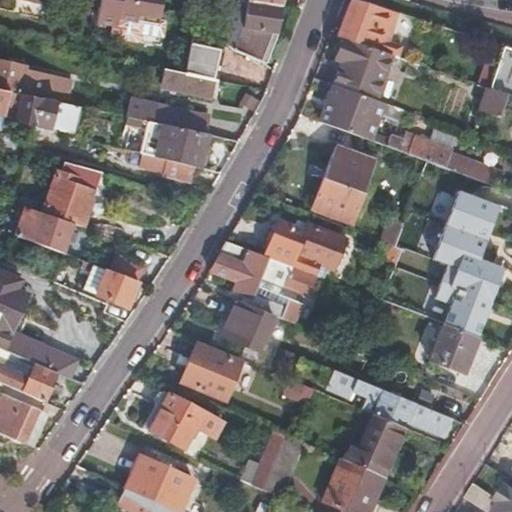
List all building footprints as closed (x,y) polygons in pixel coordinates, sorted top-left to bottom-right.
[(85,0),(84,6),(99,8),(96,23),(113,25),(112,36),(115,40),(130,41),(134,38),(136,23),(138,23),(138,18),(159,22),(161,0),(85,0)] [(366,3),(355,0),(350,0),(342,23),(338,37),(343,39),(362,45),(399,57),(403,47),(386,42),(395,12),(366,3)] [(282,6),(245,1),(242,30),(233,50),(260,60),(261,59),(272,32),(278,33),(282,6)] [(340,63),(332,84),(386,104),(403,59),(399,57),(362,45),(343,39),(334,60),(340,63)] [(190,44),(185,73),(213,79),(215,65),(217,50),(190,44)] [(511,86),(509,86),(511,75),(511,49),(502,46),(489,89),(506,94),(511,96),(511,86)] [(0,89),(9,92),(23,95),(56,102),(60,103),(66,78),(0,63),(0,89)] [(185,73),(164,69),(160,85),(211,97),(215,80),(213,79),(185,73)] [(498,117),(506,94),(489,89),(485,87),(476,109),(479,110),(498,117)] [(0,89),(0,127),(2,127),(4,113),(9,92),(0,89)] [(50,128),(56,102),(23,95),(9,92),(4,113),(18,117),(17,120),(50,128)] [(128,101),(126,117),(203,134),(207,116),(128,101)] [(192,166),(200,168),(208,135),(203,134),(126,117),(125,123),(145,128),(139,154),(142,155),(192,166)] [(378,143),(424,160),(499,187),(502,178),(498,177),(501,169),(451,152),(456,138),(433,130),(429,142),(404,133),(401,140),(389,136),(387,140),(380,138),(378,143)] [(335,145),(312,208),(351,223),(355,211),(366,215),(370,205),(359,201),(374,160),(335,145)] [(188,180),(192,166),(142,155),(138,166),(188,180)] [(48,192),(41,212),(68,221),(80,225),(92,190),(69,183),(72,176),(55,171),(48,192)] [(511,197),(473,182),(459,217),(511,237),(511,197)] [(41,212),(30,241),(58,251),(68,221),(41,212)] [(278,218),(264,254),(314,273),(318,263),(332,268),(344,236),(306,222),(304,229),(295,225),(278,218)] [(297,219),(295,225),(304,229),(306,222),(297,219)] [(392,219),(383,242),(393,245),(401,223),(392,219)] [(264,254),(226,240),(219,251),(209,269),(238,280),(234,291),(243,296),(242,301),(272,313),(279,317),(292,322),(300,301),(295,299),(298,292),(309,296),(317,274),(314,273),(264,254)] [(399,247),(393,245),(387,260),(393,262),(399,247)] [(399,247),(393,262),(379,298),(414,312),(434,261),(417,254),(399,247)] [(460,271),(434,261),(414,312),(438,320),(450,290),(511,314),(511,291),(505,289),(511,269),(467,252),(460,271)] [(135,281),(141,283),(147,267),(123,259),(120,266),(117,274),(135,281)] [(100,267),(80,260),(78,266),(88,270),(98,274),(100,267)] [(135,281),(117,274),(100,267),(98,274),(97,277),(102,279),(97,294),(126,306),(135,281)] [(0,273),(0,348),(9,352),(35,363),(56,372),(83,384),(93,370),(74,361),(75,359),(11,332),(12,330),(20,333),(27,318),(19,315),(27,295),(16,290),(20,282),(0,273)] [(79,286),(77,291),(84,294),(86,289),(79,286)] [(242,301),(236,299),(222,334),(246,344),(243,354),(254,358),(261,342),(272,313),(242,301)] [(268,345),(279,317),(272,313),(261,342),(268,345)] [(463,371),(477,336),(443,323),(430,357),(463,371)] [(226,357),(194,343),(179,382),(211,395),(224,400),(239,362),(226,357)] [(0,348),(0,381),(43,401),(56,372),(35,363),(29,377),(3,366),(9,352),(0,348)] [(445,428),(450,416),(333,368),(325,386),(347,394),(351,386),(365,392),(359,405),(371,411),(389,418),(392,413),(442,434),(445,428)] [(310,386),(286,376),(280,391),(304,401),(310,386)] [(215,420),(167,393),(147,429),(181,448),(194,426),(208,433),(215,420)] [(0,431),(21,442),(31,446),(46,413),(3,394),(0,400),(0,431)] [(383,475),(404,425),(389,418),(371,411),(357,443),(350,440),(342,458),(383,475)] [(284,433),(272,428),(264,449),(276,453),(284,433)] [(21,442),(0,431),(0,451),(8,455),(9,452),(15,455),(21,442)] [(264,449),(249,484),(261,490),(276,453),(264,449)] [(138,456),(124,487),(177,511),(191,480),(138,456)] [(347,511),(367,511),(383,475),(342,458),(339,456),(322,501),(347,511)] [(498,501),(490,511),(511,511),(511,489),(504,484),(494,498),(498,501)] [(117,503),(132,511),(176,511),(177,511),(124,487),(117,503)]
